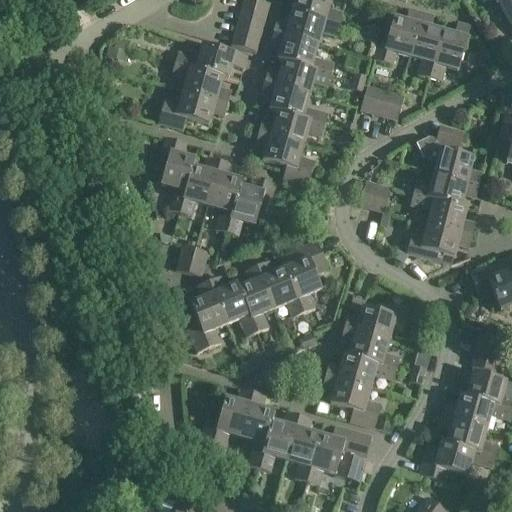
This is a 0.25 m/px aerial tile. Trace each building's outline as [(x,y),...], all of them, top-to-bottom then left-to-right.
[(265,20),(268,7),(244,0),(241,13),(265,20)] [(328,11),(330,0),(285,0),(294,2),(291,14),(339,28),(343,16),(328,11)] [(511,0),(509,0),(498,7),(511,30),(511,0)] [(409,60),(421,15),(408,12),(405,24),(393,20),(386,48),(379,46),(375,62),(393,67),(396,57),(409,60)] [(262,31),(265,20),(241,13),(237,24),(262,31)] [(336,39),(339,28),(291,14),(288,26),(276,22),(273,35),(319,48),(322,35),(336,39)] [(430,31),(433,19),(421,15),(409,60),(422,64),(418,78),(430,82),(443,34),(430,31)] [(258,43),(262,31),(237,24),(234,36),(258,43)] [(458,74),(470,29),(457,25),(454,37),(443,34),(430,82),(440,85),(444,70),(458,74)] [(368,28),(365,35),(376,39),(378,31),(368,28)] [(315,61),(319,48),(273,35),(269,48),(281,51),(277,63),(282,65),(330,78),(333,66),(315,61)] [(255,56),(258,43),(234,36),(231,49),(255,56)] [(374,46),(376,39),(365,36),(363,43),(374,46)] [(128,53),(130,44),(116,41),(113,49),(128,53)] [(231,69),(243,73),(246,60),(202,47),(198,61),(177,55),(174,66),(222,80),(227,81),(231,69)] [(113,49),(113,51),(107,50),(105,59),(126,65),(128,53),(113,49)] [(327,89),(330,78),(282,65),(279,76),(267,72),(264,84),(309,98),(313,85),(327,89)] [(218,91),(222,80),(174,66),(171,77),(186,82),(182,94),(227,107),(230,94),(218,91)] [(365,79),(354,76),(352,84),(363,87),(365,79)] [(306,111),(309,98),(264,84),(260,97),(272,101),(269,113),(276,115),(325,129),(328,117),(306,111)] [(361,95),(363,87),(352,84),(349,92),(361,95)] [(373,117),(380,93),(366,90),(365,94),(360,113),(373,117)] [(385,120),(391,96),(380,93),(373,117),(385,120)] [(223,119),(227,107),(182,94),(179,106),(164,103),(157,127),(182,134),(185,122),(208,128),(211,116),(223,119)] [(396,123),(403,99),(391,96),(385,120),(396,123)] [(322,139),(325,129),(276,115),(273,126),(261,123),(258,134),(304,148),(308,135),(322,139)] [(511,118),(505,117),(498,142),(511,145),(506,165),(511,166),(511,118)] [(356,128),(352,127),(345,125),(342,134),(353,137),(356,128)] [(478,189),(481,176),(469,173),(473,161),(454,156),(456,149),(459,150),(463,135),(439,129),(435,143),(429,141),(425,160),(437,164),(434,178),(478,189)] [(300,161),(304,148),(258,134),(254,148),(266,152),(263,164),(285,170),(282,182),(307,189),(314,165),(300,161)] [(351,144),(353,137),(342,134),(340,141),(351,144)] [(182,158),(186,147),(165,141),(160,159),(167,161),(160,188),(174,192),(168,214),(178,217),(192,170),(194,162),(182,158)] [(220,165),(208,161),(207,161),(203,173),(192,170),(178,217),(190,220),(195,205),(208,209),(220,165)] [(229,180),(230,174),(232,168),(220,165),(208,209),(220,212),(215,233),(226,236),(239,189),(241,183),(229,180)] [(475,201),(478,189),(434,178),(430,190),(416,186),(413,198),(460,210),(463,198),(475,201)] [(270,204),(274,186),(254,180),(250,192),(239,189),(226,236),(237,239),(241,225),(254,229),(262,202),(270,204)] [(372,213),(378,188),(365,185),(358,209),(372,213)] [(372,213),(382,215),(384,216),(390,191),(378,188),(372,213)] [(466,211),(460,210),(413,198),(410,208),(430,214),(426,227),(471,239),(475,226),(463,223),(466,211)] [(468,252),(471,239),(426,227),(423,241),(411,238),(406,257),(451,269),(453,261),(456,248),(468,252)] [(188,243),(186,249),(194,251),(195,245),(188,243)] [(327,272),(316,245),(316,244),(279,260),(283,271),(302,317),(314,312),(308,298),(321,293),(314,277),(327,272)] [(207,255),(202,253),(194,251),(186,249),(183,248),(179,261),(204,267),(207,255)] [(392,259),(392,260),(402,266),(404,264),(407,259),(396,253),(392,259)] [(200,280),(204,267),(179,261),(176,273),(200,280)] [(500,314),(511,309),(511,277),(505,261),(469,276),(479,302),(492,296),(500,314)] [(302,317),(283,271),(273,276),(268,264),(256,269),(274,313),(287,307),(292,321),(302,317)] [(263,317),(274,313),(256,269),(244,275),(249,286),(238,290),(257,336),(269,331),(263,317)] [(257,336),(238,290),(236,286),(224,291),(220,280),(208,285),(226,328),(238,323),(246,341),(257,336)] [(215,333),(226,328),(208,285),(196,290),(200,301),(189,306),(198,328),(187,333),(197,356),(220,346),(215,333)] [(391,331),(403,334),(409,315),(383,308),(380,315),(362,310),(358,323),(347,319),(343,332),(387,344),(391,331)] [(383,357),(387,344),(343,332),(340,345),(351,348),(348,359),(396,372),(399,361),(383,357)] [(506,340),(500,338),(481,333),(478,345),(503,351),(506,340)] [(316,346),(312,338),(312,337),(299,342),(303,352),(316,346)] [(499,363),(503,351),(478,345),(474,357),(499,363)] [(282,362),(282,361),(277,350),(265,356),(269,367),(282,362)] [(256,373),(269,367),(265,356),(251,361),(256,373)] [(495,376),(499,363),(474,357),(471,370),(495,376)] [(396,372),(348,359),(343,358),(340,370),(328,367),(325,379),(369,391),(373,379),(392,384),(396,372)] [(423,379),(425,372),(413,369),(412,376),(423,379)] [(511,385),(505,384),(461,372),(457,385),(469,388),(466,399),(460,398),(511,413),(511,385)] [(420,388),(423,379),(412,376),(409,385),(420,388)] [(366,404),(369,391),(325,379),(321,392),(333,395),(330,407),(352,414),(349,425),(374,432),(381,408),(366,404)] [(253,396),(243,393),(240,392),(237,404),(224,401),(218,424),(206,420),(199,445),(224,452),(228,437),(240,441),(253,396)] [(262,411),(265,399),(253,396),(240,441),(254,444),(247,469),(257,472),(271,425),(274,415),(262,411)] [(510,424),(511,417),(511,413),(460,398),(456,410),(445,407),(441,419),(486,432),(490,418),(510,424)] [(298,419),(288,417),(286,416),(282,428),(271,425),(257,472),(270,476),(274,462),(285,466),(298,419)] [(308,435),(311,423),(298,419),(285,466),(297,469),(293,482),(306,486),(319,438),(308,435)] [(483,444),(486,432),(441,419),(438,432),(450,435),(446,446),(441,445),(440,445),(494,460),(497,448),(483,444)] [(319,438),(306,486),(318,489),(322,474),(359,485),(365,462),(371,440),(334,430),(331,441),(319,438)] [(491,471),(494,460),(440,445),(437,457),(425,454),(418,479),(443,486),(447,474),(466,479),(470,465),(491,471)] [(247,509),(250,499),(243,497),(240,507),(247,509)] [(255,511),(256,511),(259,502),(250,499),(247,509),(255,511)] [(189,511),(190,509),(161,500),(161,501),(161,502),(158,511),(189,511)] [(441,511),(427,501),(417,511),(441,511)]
